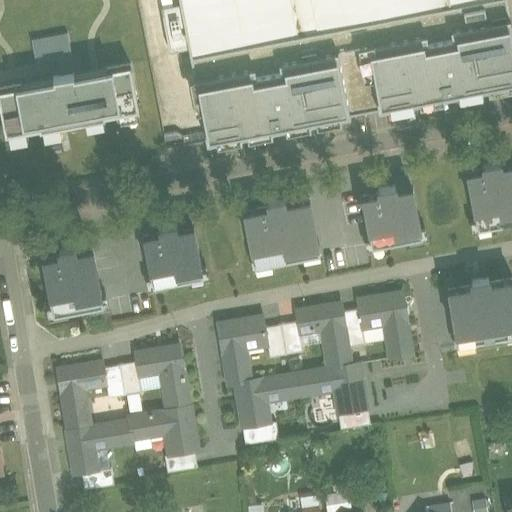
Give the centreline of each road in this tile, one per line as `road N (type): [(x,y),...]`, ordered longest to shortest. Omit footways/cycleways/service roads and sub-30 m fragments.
road 1 (residential): [(511,117),(4,217)]
road 2 (residential): [(47,511),(4,217)]
